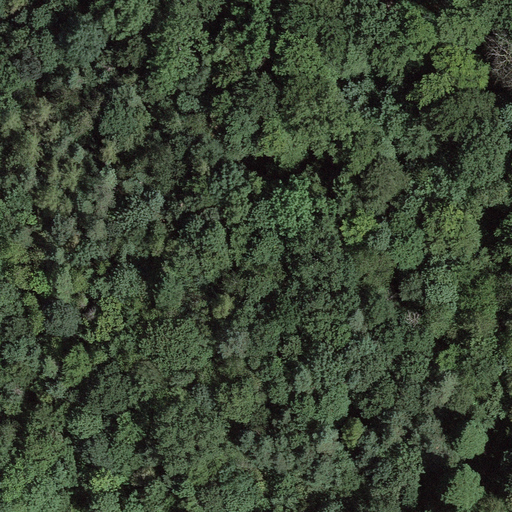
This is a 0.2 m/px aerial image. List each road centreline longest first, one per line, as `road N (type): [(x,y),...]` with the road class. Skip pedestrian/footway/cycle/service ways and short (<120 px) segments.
road 1 (track): [(499,288),(381,0)]
road 2 (track): [(483,511),(499,288)]
